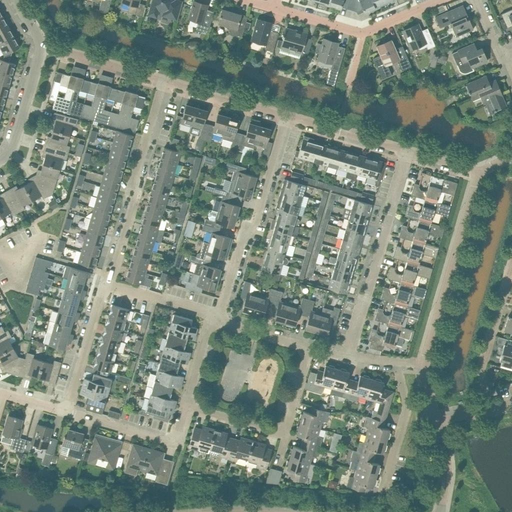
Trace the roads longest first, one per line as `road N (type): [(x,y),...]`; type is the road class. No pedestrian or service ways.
road 1 (residential): [(349,355),(408,153)]
road 2 (residential): [(217,313),(286,118)]
road 3 (residential): [(109,280),(164,84)]
road 4 (residential): [(425,363),(480,173)]
road 5 (residential): [(183,405),(283,435),(311,347)]
road 6 (residential): [(435,0),(366,28),(275,4)]
road 7 (residential): [(183,405),(181,442),(66,413)]
road 8 (residential): [(493,407),(481,370),(511,264)]
road 9 (residential): [(66,413),(109,280)]
road 10 (residential): [(398,362),(403,408),(382,491)]
road 11 (residential): [(164,84),(41,46)]
road 12 (residential): [(408,153),(286,118)]
road 13 (residential): [(286,118),(164,84)]
road 14 (residential): [(0,160),(13,144),(41,46)]
